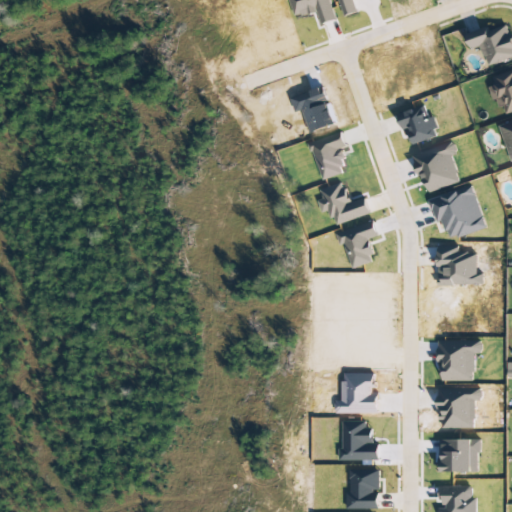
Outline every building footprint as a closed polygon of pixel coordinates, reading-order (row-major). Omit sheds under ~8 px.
[(482,47),(487,66),(511,59),(511,34),(510,26),(488,31),(488,29),(466,34),(470,50),(482,47)] [(511,70),(493,77),(495,86),(492,87),(501,116),(511,112),(511,70)] [(511,162),(511,121),(499,126),(511,162)] [(346,147),(342,133),(310,143),(322,181),(342,175),(340,167),(345,165),(340,149),(346,147)] [(426,193),(460,182),(451,154),(456,153),(453,143),(414,155),(426,193)]
